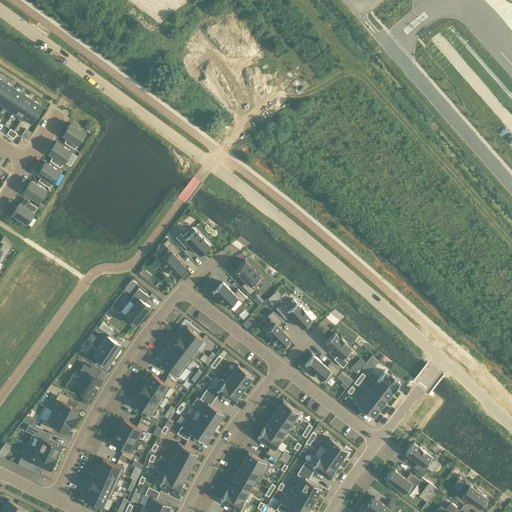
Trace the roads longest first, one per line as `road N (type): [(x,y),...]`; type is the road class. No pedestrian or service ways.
road 1 (tertiary): [(0,10),(258,199),(441,360)]
road 2 (track): [(511,242),(294,0)]
road 3 (residential): [(54,499),(114,378),(180,292)]
road 4 (unclassified): [(511,188),(381,41)]
road 5 (residential): [(280,368),(238,420),(187,511)]
road 6 (track): [(220,155),(274,96),(299,99),(352,67)]
road 7 (residential): [(180,292),(280,368)]
road 8 (residential): [(280,368),(378,442)]
